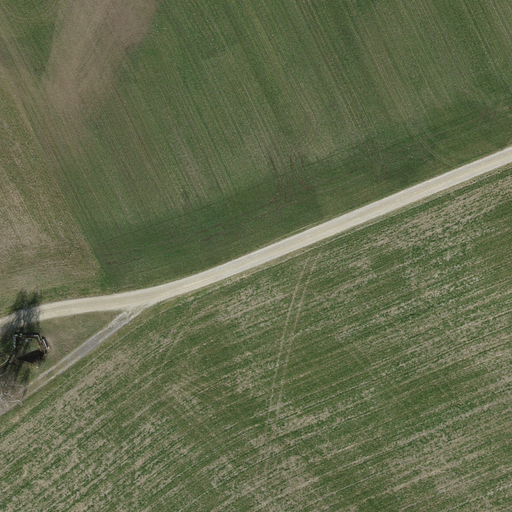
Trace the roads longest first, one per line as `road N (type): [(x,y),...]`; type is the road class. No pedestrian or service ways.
road 1 (track): [(0,327),(41,311),(177,288),(511,154)]
road 2 (track): [(147,297),(0,406)]
